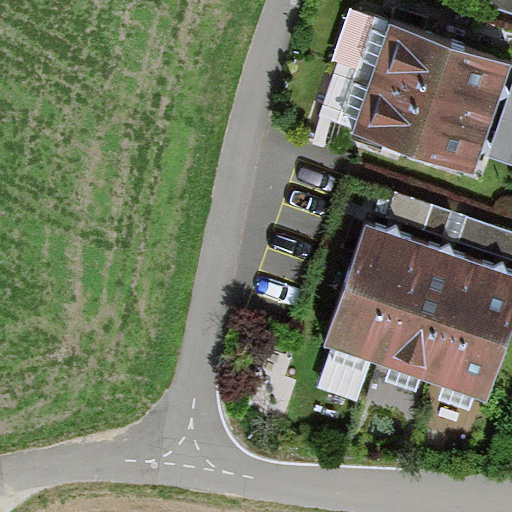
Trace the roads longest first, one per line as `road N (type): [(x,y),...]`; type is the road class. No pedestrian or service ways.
road 1 (residential): [(189,463),(192,352),(216,230),(255,55),(281,0)]
road 2 (residential): [(511,500),(189,463)]
road 3 (residential): [(189,463),(0,472)]
